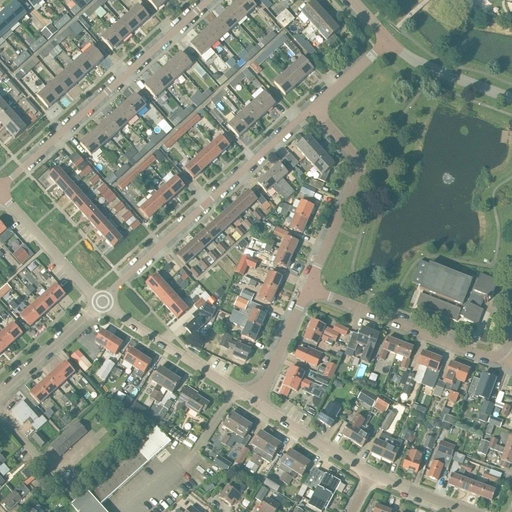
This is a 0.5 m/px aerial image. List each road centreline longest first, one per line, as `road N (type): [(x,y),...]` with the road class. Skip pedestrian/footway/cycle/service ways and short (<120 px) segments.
road 1 (residential): [(214,0),(0,194)]
road 2 (residential): [(311,110),(100,302)]
road 3 (residential): [(308,288),(359,164),(311,110)]
road 4 (residential): [(308,288),(497,357)]
road 5 (residential): [(246,400),(100,302)]
road 6 (residential): [(371,479),(246,400)]
road 7 (residential): [(100,302),(0,197)]
road 8 (residential): [(0,402),(100,302)]
road 9 (residential): [(511,99),(410,60),(388,43)]
road 10 (residential): [(246,400),(264,381),(308,288)]
